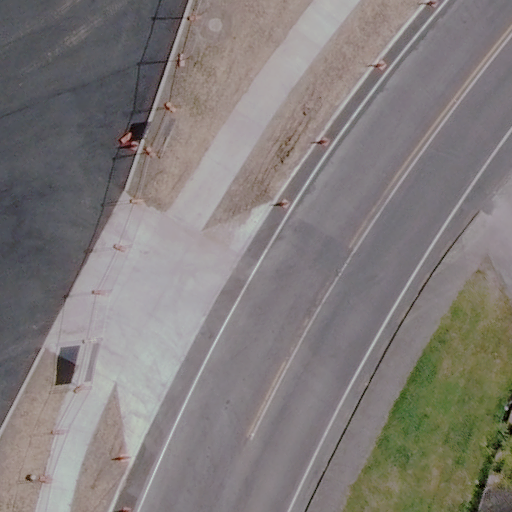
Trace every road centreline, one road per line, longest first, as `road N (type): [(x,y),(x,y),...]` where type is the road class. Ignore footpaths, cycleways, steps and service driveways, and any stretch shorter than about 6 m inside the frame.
road 1 (tertiary): [(224,511),(289,365),(384,209),(511,48)]
road 2 (unknown): [(384,209),(122,227),(0,249)]
